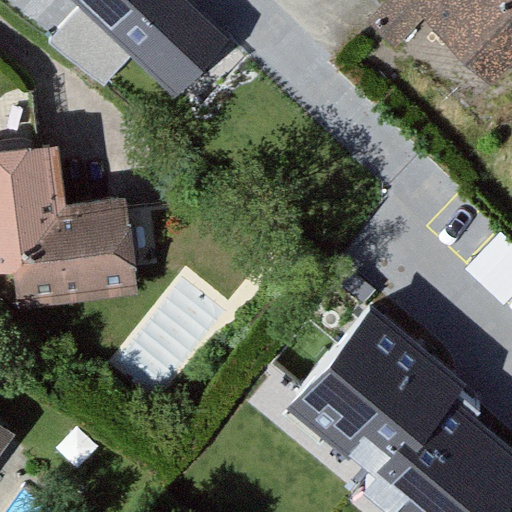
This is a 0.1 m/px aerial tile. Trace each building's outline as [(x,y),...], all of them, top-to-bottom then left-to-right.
[(229,39),(187,0),(75,0),(177,94),(229,39)] [(511,0),(379,0),(374,6),(403,32),(417,16),(484,78),(511,47),(511,0)] [(66,118),(0,124),(0,244),(26,243),(29,280),(145,270),(136,173),(71,179),(66,118)] [(460,387),(367,309),(290,400),(383,478),(454,394),(460,387)] [(0,426),(17,403),(0,390),(0,426)] [(500,511),(511,498),(511,442),(454,394),(383,478),(367,497),(385,511),(500,511)]
